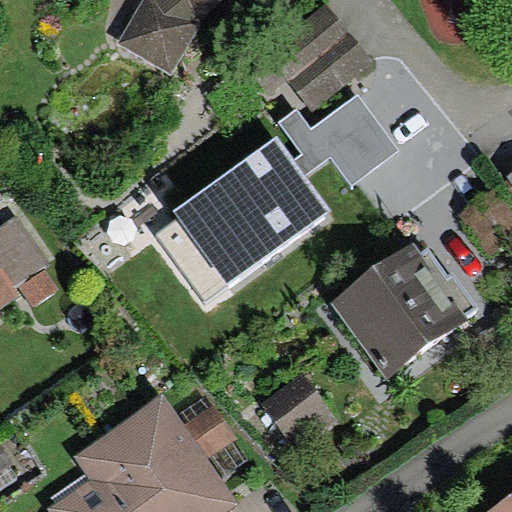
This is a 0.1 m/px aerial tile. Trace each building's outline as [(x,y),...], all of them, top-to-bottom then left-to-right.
[(152,0),(123,55),(167,78),(195,33),(233,0),(152,0)] [(360,72),(322,26),(266,70),(304,117),(360,72)] [(327,220),(277,151),(168,229),(217,298),(327,220)] [(511,181),(503,187),(511,199),(511,181)] [(0,300),(37,276),(5,228),(0,230),(0,300)] [(422,258),(329,319),(375,389),(468,328),(422,258)] [(264,417),(287,447),(321,420),(298,391),(264,417)] [(216,511),(153,416),(74,467),(91,493),(62,511),(216,511)]
